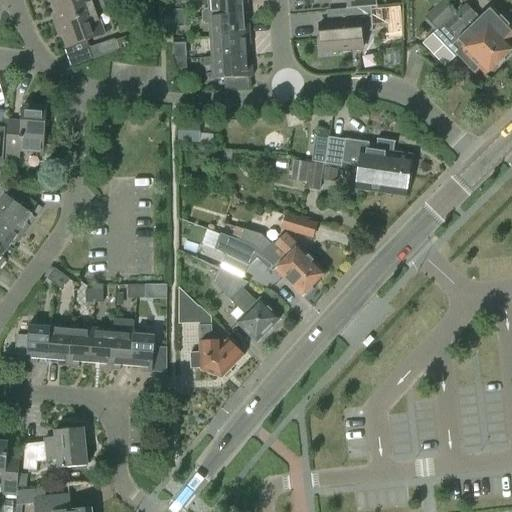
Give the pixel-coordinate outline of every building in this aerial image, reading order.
[(54,21),(56,26),(95,12),(105,9),(101,0),(56,0),(52,2),(58,20),(54,21)] [(207,0),(208,10),(204,11),(202,13),(202,17),(244,15),(243,5),(247,4),(246,0),(207,0)] [(345,0),(346,9),(377,7),(375,0),(345,0)] [(436,36),(444,45),(450,49),(473,74),(478,69),(485,76),(500,62),(455,15),(442,2),(425,18),(439,33),(436,36)] [(511,50),(511,46),(507,41),(511,36),(511,27),(492,7),(479,19),(465,5),(455,15),(500,62),(511,50)] [(346,10),(346,11),(327,13),(328,24),(319,24),(322,53),(362,50),(360,32),(372,31),(370,8),(346,10)] [(171,11),(171,19),(184,19),(184,10),(171,11)] [(95,12),(56,26),(58,31),(61,29),(67,47),(103,35),(95,12)] [(209,25),(210,38),(249,35),(248,25),(244,25),(244,15),(202,17),(202,23),(205,25),(209,25)] [(184,19),(171,19),(172,28),(184,27),(184,19)] [(210,38),(211,59),(246,56),(245,46),(249,46),(249,35),(210,38)] [(118,50),(114,39),(88,48),(92,60),(118,50)] [(185,60),(185,42),(172,43),(173,61),(185,60)] [(246,56),(211,59),(204,59),(204,68),(211,67),(212,80),(251,77),(251,66),(247,67),(246,56)] [(186,69),(185,60),(173,61),(173,69),(186,69)] [(5,158),(19,159),(19,150),(43,152),(46,109),(22,108),(20,130),(7,129),(5,158)] [(201,133),(202,121),(178,120),(178,141),(198,141),(198,144),(213,146),(214,135),(201,133)] [(324,164),(342,167),(343,162),(346,140),(345,140),(328,138),(324,164)] [(343,162),(358,164),(372,166),(371,171),(408,177),(411,156),(394,153),(395,142),(376,139),(376,144),(345,139),(345,140),(346,140),(343,162)] [(307,183),(309,164),(295,162),(292,181),(307,183)] [(322,191),(325,166),(309,164),(307,183),(306,189),(322,191)] [(372,166),(358,164),(354,189),(405,197),(408,177),(371,171),(372,166)] [(37,215),(42,208),(17,190),(6,192),(0,199),(0,218),(23,235),(29,226),(26,224),(32,215),(30,213),(32,211),(37,215)] [(282,229),(312,238),(316,224),(286,216),(282,229)] [(0,218),(0,243),(7,249),(13,241),(17,243),(23,235),(0,218)] [(243,230),(239,241),(250,245),(260,254),(269,245),(259,236),(243,230)] [(250,245),(239,241),(220,234),(214,250),(248,266),(260,254),(250,245)] [(273,246),(279,251),(314,284),(325,273),(299,246),(298,247),(285,234),(273,246)] [(279,251),(273,246),(271,243),(269,245),(260,254),(275,269),(275,270),(301,297),(314,284),(279,251)] [(61,274),(54,269),(47,279),(54,285),(61,274)] [(68,279),(61,274),(54,285),(60,289),(68,279)] [(136,298),(136,286),(127,286),(127,299),(136,298)] [(144,286),(136,286),(136,298),(144,298),(144,286)] [(236,323),(256,343),(280,319),(260,299),(259,300),(245,286),(230,301),(244,315),(236,323)] [(94,303),(94,290),(85,290),(85,303),(94,303)] [(102,290),(94,290),(94,303),(102,303),(102,290)] [(130,367),(133,332),(134,322),(113,320),(112,330),(109,369),(120,370),(120,366),(130,367)] [(37,360),(47,360),(50,325),(29,324),(28,340),(16,339),(14,360),(26,361),(26,363),(37,363),(37,360)] [(57,365),(68,366),(71,327),(50,325),(47,360),(58,361),(57,365)] [(79,363),(89,364),(92,329),(71,327),(68,366),(78,367),(79,363)] [(200,371),(221,379),(244,356),(227,341),(226,342),(210,342),(210,327),(198,327),(199,353),(190,353),(190,369),(200,368),(200,371)] [(99,369),(109,369),(112,330),(92,329),(89,364),(99,365),(99,369)] [(133,332),(130,367),(141,368),(140,372),(151,373),(155,334),(133,332)] [(37,446),(25,445),(23,470),(36,471),(37,462),(57,460),(57,469),(87,466),(83,428),(54,431),(55,442),(37,444),(37,446)] [(0,443),(0,486),(3,487),(3,494),(16,495),(19,460),(6,459),(8,444),(0,443)] [(36,499),(35,490),(18,492),(15,511),(21,511),(22,505),(35,504),(34,499),(36,499)] [(35,504),(35,511),(90,511),(91,510),(71,511),(69,496),(36,499),(34,499),(35,504)]
